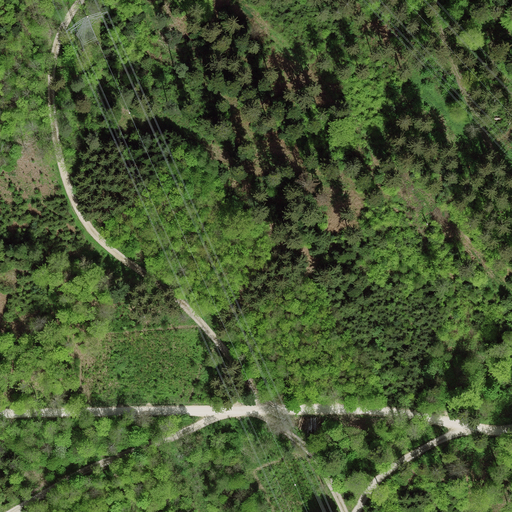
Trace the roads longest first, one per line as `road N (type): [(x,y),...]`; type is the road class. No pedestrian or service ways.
road 1 (track): [(81,0),(56,40),(50,85),(64,180),(88,227),(231,353),(262,408),(329,471),(342,511)]
road 2 (track): [(0,413),(361,406),(511,436)]
road 3 (track): [(212,411),(9,511)]
road 4 (track): [(354,511),(394,462),(471,431)]
